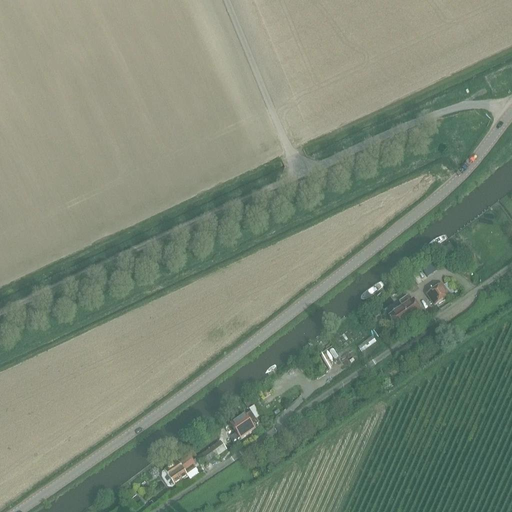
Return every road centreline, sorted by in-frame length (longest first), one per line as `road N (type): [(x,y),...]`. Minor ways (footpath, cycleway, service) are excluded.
road 1 (tertiary): [(16,511),(191,389),(439,195),(511,112)]
road 2 (residential): [(511,269),(157,511)]
road 3 (unclassified): [(227,0),(302,170),(414,117),(468,104),(511,112)]
road 4 (track): [(302,170),(0,311)]
